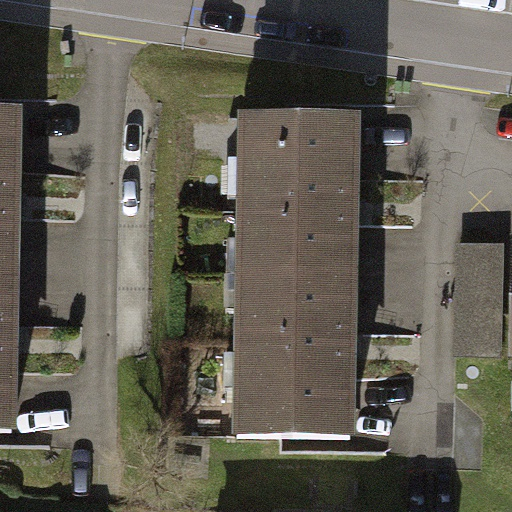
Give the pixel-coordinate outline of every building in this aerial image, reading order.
[(18,115),(0,114),(0,278),(16,279),(18,115)] [(361,119),(244,118),(243,281),(359,283),(361,119)] [(504,249),(459,248),(458,360),(503,360),(504,249)] [(0,436),(14,437),(16,279),(0,278),(0,436)] [(357,440),(359,283),(243,281),(241,439),(357,440)]
